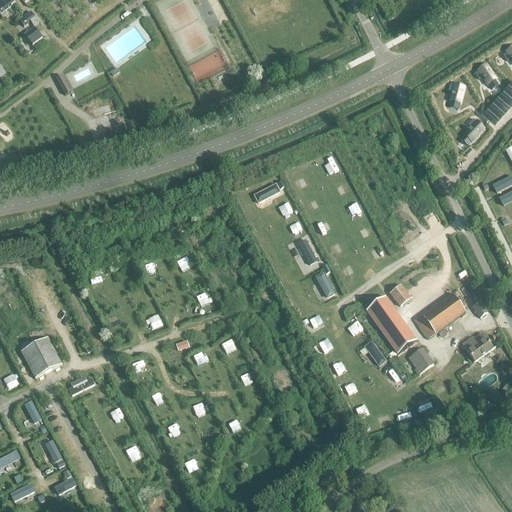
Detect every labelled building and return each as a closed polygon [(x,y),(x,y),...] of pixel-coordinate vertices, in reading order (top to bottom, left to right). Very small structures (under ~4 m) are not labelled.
[(12,0),(7,0),(0,5),(0,14),(0,15),(15,4),(12,0)] [(30,23),(34,28),(39,24),(31,13),(19,21),(24,28),(30,23)] [(43,40),(34,28),(28,33),(36,45),(43,40)] [(511,49),(507,53),(506,53),(503,56),(507,62),(511,60),(511,61),(511,49)] [(487,67),(479,72),(482,76),(489,86),(489,85),(492,90),(498,86),(495,81),(496,80),(487,67)] [(110,74),(114,78),(120,73),(117,69),(110,74)] [(56,80),(66,97),(72,94),(62,76),(56,80)] [(451,103),(450,108),(458,110),(459,105),(460,105),(464,88),(455,86),(450,85),(448,92),(453,93),(450,102),(451,103)] [(465,137),(461,141),(467,146),(471,143),(484,130),(473,120),(468,126),(471,129),(464,136),(465,137)] [(506,188),(498,173),(493,176),(500,191),(506,188)] [(390,295),(400,309),(412,300),(401,286),(390,295)] [(415,323),(428,341),(466,313),(453,295),(415,323)] [(385,299),(366,313),(397,356),(416,342),(385,299)] [(472,309),(480,320),(489,314),(481,303),(472,309)] [(486,339),(485,340),(481,335),(474,340),(473,339),(464,346),(465,348),(464,348),(475,363),(493,349),(486,339)] [(21,353),(35,380),(62,366),(48,339),(21,353)] [(414,371),(418,377),(435,365),(423,349),(409,360),(416,370),(414,371)] [(93,377),(68,390),(74,400),(97,386),(93,377)]
